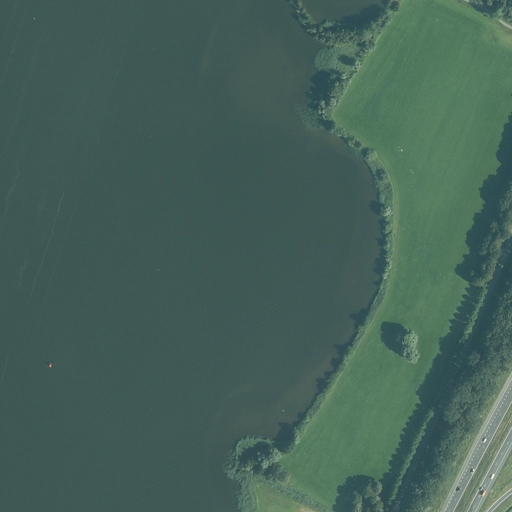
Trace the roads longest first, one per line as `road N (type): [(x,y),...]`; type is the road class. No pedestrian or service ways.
road 1 (unclassified): [(393,511),(511,238)]
road 2 (motorway): [(511,393),(448,511)]
